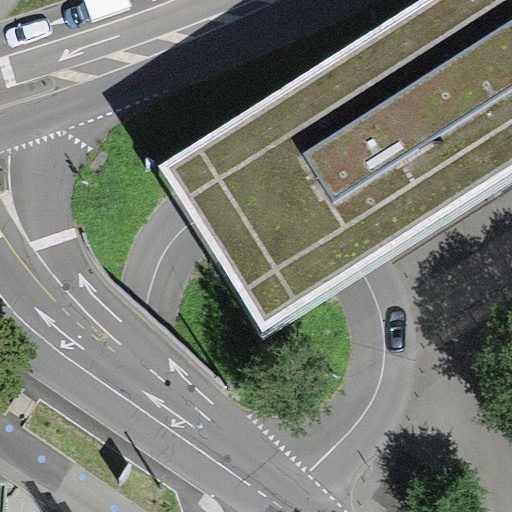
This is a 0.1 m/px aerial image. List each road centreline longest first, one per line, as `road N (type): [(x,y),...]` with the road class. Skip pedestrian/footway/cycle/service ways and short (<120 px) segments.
road 1 (residential): [(205,443),(58,337),(0,281)]
road 2 (primary): [(241,0),(0,85)]
